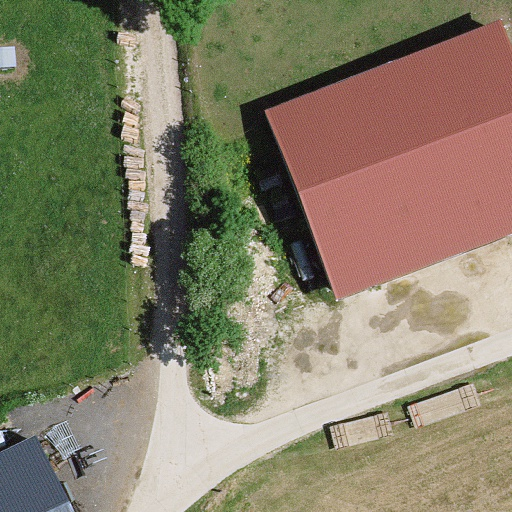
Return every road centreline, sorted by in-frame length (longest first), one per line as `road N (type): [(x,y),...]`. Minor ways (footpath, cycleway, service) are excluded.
road 1 (unclassified): [(174,470),(172,311),(148,0)]
road 2 (unclassified): [(174,470),(511,341)]
